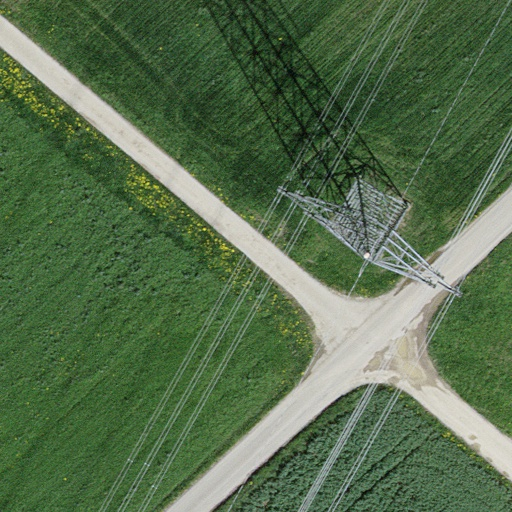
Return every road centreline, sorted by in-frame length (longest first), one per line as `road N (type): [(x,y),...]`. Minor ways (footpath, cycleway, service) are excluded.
road 1 (track): [(367,354),(0,48)]
road 2 (unclassified): [(193,511),(511,218)]
road 3 (track): [(367,354),(511,470)]
